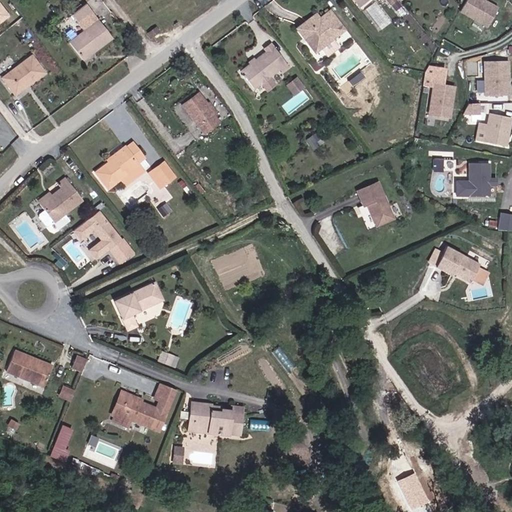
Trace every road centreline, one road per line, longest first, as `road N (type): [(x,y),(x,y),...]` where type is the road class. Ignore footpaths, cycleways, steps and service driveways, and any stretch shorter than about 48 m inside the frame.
road 1 (residential): [(188,40),(235,98),(404,399)]
road 2 (residential): [(163,58),(0,187)]
